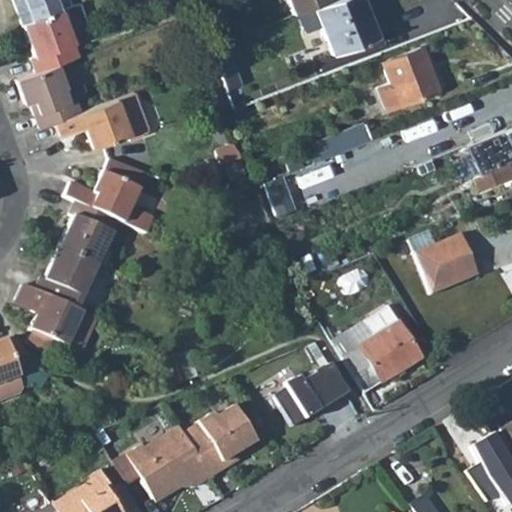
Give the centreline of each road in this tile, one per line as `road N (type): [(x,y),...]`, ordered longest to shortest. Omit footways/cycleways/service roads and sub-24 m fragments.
road 1 (residential): [(240,511),(511,343)]
road 2 (residential): [(0,122),(19,186),(0,238)]
